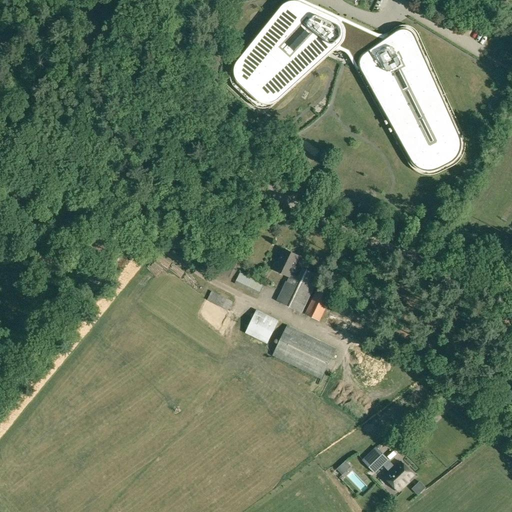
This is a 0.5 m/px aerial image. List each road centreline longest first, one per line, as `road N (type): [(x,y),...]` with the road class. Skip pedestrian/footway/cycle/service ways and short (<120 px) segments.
road 1 (residential): [(511,290),(324,220),(264,184),(158,79),(66,6)]
road 2 (unclassified): [(0,399),(129,230),(81,99),(66,6)]
